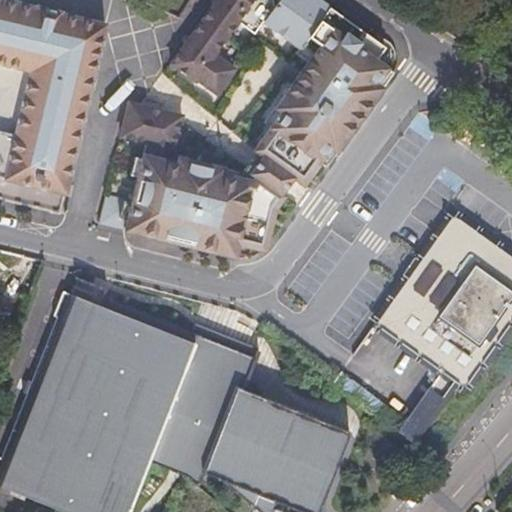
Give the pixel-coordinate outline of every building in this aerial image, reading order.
[(0,0),(0,176),(50,188),(77,73),(92,77),(105,23),(8,0),(0,0)] [(330,9),(317,0),(216,0),(205,16),(193,32),(172,63),(196,80),(197,79),(218,93),(235,68),(215,54),(238,21),(254,33),(263,20),(299,46),(312,56),(305,65),(276,106),(282,111),(271,126),(255,149),(269,158),(293,176),(303,183),(306,181),(319,161),(320,154),(327,143),(334,150),(356,118),(379,85),(373,81),(383,66),(378,61),(373,57),(382,45),(330,9)] [(373,81),(379,85),(390,71),(383,66),(373,81)] [(91,80),(92,77),(77,73),(50,188),(57,190),(64,191),(91,80)] [(103,208),(129,214),(125,227),(234,253),(239,240),(264,246),(274,205),(285,194),(281,192),(257,175),(253,181),(221,173),(223,167),(180,154),(179,159),(166,156),(168,147),(175,149),(182,115),(152,107),(143,103),(129,100),(120,134),(146,140),(135,187),(110,181),(103,208)] [(282,111),(276,106),(265,122),(271,126),(282,111)] [(319,161),(324,164),(334,150),(327,143),(320,154),(319,161)] [(257,175),(281,192),(286,185),(293,176),(269,158),(262,167),(257,175)] [(103,208),(100,221),(125,227),(129,214),(103,208)] [(452,212),(373,321),(441,371),(430,388),(439,396),(453,379),(462,386),(476,368),(511,317),(511,254),(496,243),(452,212)] [(251,389),(262,361),(73,286),(70,294),(64,291),(55,314),(60,316),(24,406),(3,456),(0,455),(0,483),(71,511),(124,511),(146,459),(185,473),(197,483),(203,469),(311,511),(316,511),(349,429),(251,389)] [(0,348),(7,352),(11,344),(0,338),(0,348)] [(337,369),(330,378),(375,413),(395,429),(396,430),(405,418),(337,369)] [(439,396),(430,388),(408,420),(417,428),(439,396)] [(408,420),(399,433),(408,440),(417,428),(408,420)] [(404,453),(387,440),(375,455),(392,469),(404,453)]
